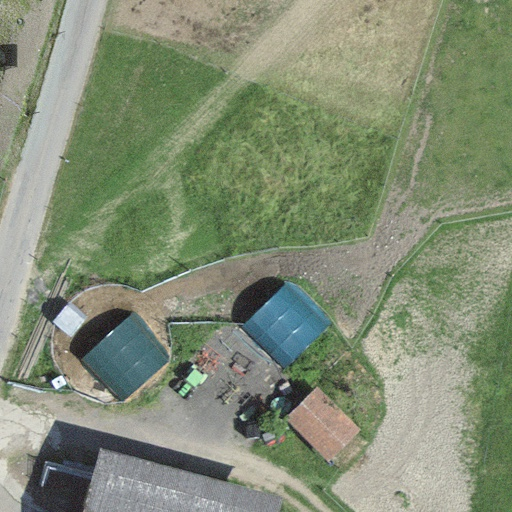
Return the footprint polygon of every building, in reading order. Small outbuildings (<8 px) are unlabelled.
[(304,278),(249,306),(274,357),(330,329),(304,278)] [(140,305),(90,349),(126,389),(176,344),(140,305)] [(296,417),(328,449),(349,428),(317,395),(296,417)] [(48,467),(47,504),(82,505),(83,468),(48,467)] [(93,511),(243,511),(104,474),(93,511)]
